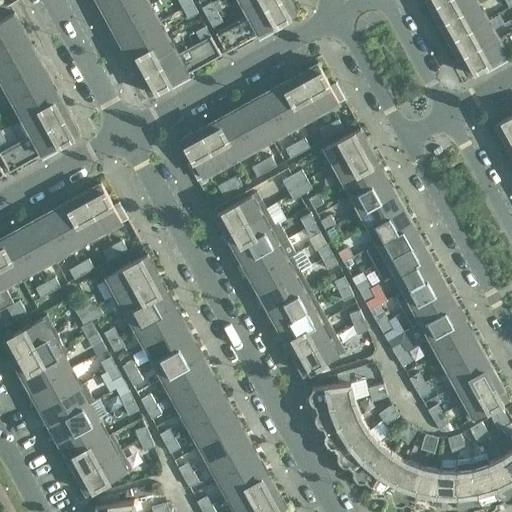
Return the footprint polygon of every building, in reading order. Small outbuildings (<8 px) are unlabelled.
[(113,25),(151,4),(148,0),(118,0),(104,8),(113,25)] [(250,15),(253,13),(276,0),(241,0),(249,14),(250,15)] [(279,22),(297,12),(291,0),(276,0),(253,13),(265,35),(281,27),(279,22)] [(441,22),(479,1),(478,0),(441,0),(431,5),(441,22)] [(217,11),(212,1),(202,7),(208,16),(217,11)] [(450,39),(488,18),(479,1),(441,22),(450,39)] [(198,12),(193,2),(183,8),(188,18),(198,12)] [(122,42),(160,21),(151,4),(113,25),(122,42)] [(223,21),(217,11),(208,16),(213,26),(223,21)] [(0,43),(25,30),(15,12),(0,19),(0,43)] [(265,35),(253,13),(250,15),(249,14),(216,32),(227,51),(257,34),(259,39),(265,35)] [(497,35),(497,34),(488,18),(450,39),(459,56),(497,35)] [(131,58),(169,37),(160,21),(122,42),(131,58)] [(211,35),(206,25),(196,31),(201,40),(211,35)] [(511,51),(511,50),(511,49),(511,25),(497,34),(497,35),(459,56),(469,74),(483,66),(486,71),(511,56),(511,51)] [(0,65),(34,46),(25,30),(0,43),(0,65)] [(191,70),(221,54),(211,35),(201,40),(178,53),(179,54),(175,56),(188,78),(194,75),(191,70)] [(141,75),(175,56),(179,54),(178,53),(169,37),(131,58),(141,75)] [(0,74),(5,84),(43,63),(34,46),(0,65),(0,74)] [(188,78),(175,56),(141,75),(150,93),(169,83),(172,87),(188,78)] [(345,97),(336,81),(330,84),(318,62),(301,72),(322,110),(345,97)] [(14,101),(52,80),(43,63),(5,84),(14,101)] [(322,110),(301,72),(284,81),(305,119),(322,110)] [(24,118),(62,97),(52,80),(14,101),(24,118)] [(305,119),(284,81),(267,91),(288,129),(305,119)] [(288,129),(267,91),(250,100),(271,138),(288,129)] [(36,133),(71,114),(62,97),(24,118),(32,134),(33,135),(36,133)] [(271,138),(250,100),(233,109),(254,147),(271,138)] [(254,147),(233,109),(216,119),(237,157),(254,147)] [(62,142),(81,131),(71,114),(36,133),(49,155),(64,146),(62,142)] [(507,142),(511,138),(511,114),(496,123),(507,142)] [(344,128),(339,118),(329,123),(334,133),(344,128)] [(237,157),(216,119),(200,128),(221,166),(237,157)] [(334,133),(329,123),(319,129),(325,139),(334,133)] [(330,166),(370,143),(361,127),(320,149),(330,166)] [(221,166),(200,128),(182,138),(194,160),(189,163),(198,179),(221,166)] [(49,155),(36,133),(33,135),(32,134),(0,151),(0,152),(10,170),(40,154),(42,158),(49,155)] [(311,146),(305,136),(295,142),(301,152),(311,146)] [(301,152),(295,142),(286,147),(291,157),(301,152)] [(343,179),(379,159),(370,143),(330,166),(339,182),(344,179),(343,179)] [(277,165),(271,155),(262,160),(267,170),(277,165)] [(352,195),(387,175),(379,159),(343,179),(344,179),(352,195)] [(267,170),(262,160),(252,166),(257,176),(267,170)] [(307,178),(302,168),(292,174),(298,183),(307,178)] [(265,198),(286,186),(278,172),(257,185),(265,198)] [(243,184),(237,174),(228,179),(233,189),(243,184)] [(298,183),(292,174),(283,179),(288,189),(298,183)] [(361,210),(396,191),(387,175),(352,195),(360,210),(361,210)] [(313,188),(307,178),(298,183),(303,193),(313,188)] [(233,189),(228,179),(218,185),(223,194),(233,189)] [(128,217),(119,201),(114,204),(102,182),(84,192),(105,230),(128,217)] [(303,193),(298,183),(288,189),(293,198),(303,193)] [(226,230),(266,207),(257,191),(217,213),(226,230)] [(369,226),(405,206),(396,191),(361,210),(360,210),(355,212),(365,229),(370,227),(369,226)] [(105,230),(84,192),(67,201),(88,239),(105,230)] [(324,202),(319,192),(309,198),(314,207),(324,202)] [(88,239),(67,201),(50,210),(71,248),(88,239)] [(378,242),(414,222),(405,206),(369,226),(370,227),(378,242)] [(235,246),(270,226),(271,227),(275,224),(266,207),(226,230),(235,246)] [(71,248),(50,210),(33,219),(54,257),(71,248)] [(315,222),(310,212),(300,218),(305,227),(315,222)] [(336,224),(331,214),(321,220),(326,229),(336,224)] [(54,257),(33,219),(17,229),(38,267),(54,257)] [(321,231),(315,222),(305,227),(311,237),(321,231)] [(387,258),(422,238),(414,222),(378,242),(387,258)] [(341,233),(336,224),(326,229),(332,239),(341,233)] [(243,261),(279,242),(271,227),(270,226),(235,246),(243,261)] [(38,267),(17,229),(0,238),(21,276),(38,267)] [(21,276),(0,238),(0,237),(0,277),(4,285),(5,285),(21,276)] [(395,273),(431,254),(422,238),(387,258),(395,273)] [(128,249),(122,239),(113,244),(118,254),(128,249)] [(288,258),(287,257),(279,242),(243,261),(252,277),(288,258)] [(118,254),(113,244),(103,250),(108,260),(118,254)] [(333,253),(327,244),(317,249),(323,259),(333,253)] [(354,255),(348,246),(338,251),(344,261),(354,255)] [(113,295),(158,271),(148,253),(103,277),(113,295)] [(338,263),(333,253),(323,259),(328,268),(338,263)] [(261,293),(301,271),(292,254),(287,257),(288,258),(252,277),(261,293)] [(404,289),(440,270),(431,254),(395,273),(390,276),(399,292),(404,290),(404,289)] [(359,265),(354,255),(344,261),(349,270),(359,265)] [(94,267),(89,257),(79,263),(85,273),(94,267)] [(85,273),(79,263),(70,268),(75,278),(85,273)] [(413,305),(448,286),(440,270),(404,289),(404,290),(413,305)] [(126,310),(167,288),(158,271),(113,295),(123,313),(127,310),(126,310)] [(269,309),(310,286),(301,271),(261,293),(269,309)] [(349,285),(344,275),(334,280),(339,290),(349,285)] [(61,286),(55,276),(46,281),(51,291),(61,286)] [(4,285),(0,277),(0,309),(7,306),(13,302),(14,302),(5,285),(4,285)] [(371,287),(366,277),(356,283),(361,292),(371,287)] [(51,291),(46,281),(36,287),(41,297),(51,291)] [(354,295),(349,285),(339,290),(344,300),(354,295)] [(278,324),(319,302),(310,286),(269,309),(278,324)] [(422,321),(457,301),(448,286),(413,305),(421,321),(422,321)] [(376,296),(371,287),(361,292),(366,302),(376,296)] [(136,327),(176,304),(167,288),(126,310),(127,310),(136,327)] [(98,303),(93,294),(83,299),(88,309),(98,303)] [(25,309),(24,306),(20,299),(14,302),(13,302),(21,317),(27,314),(25,309)] [(88,309),(83,299),(73,304),(79,314),(88,309)] [(425,340),(466,317),(457,301),(422,321),(421,321),(416,323),(425,340)] [(21,317),(13,302),(7,306),(13,316),(16,320),(21,317)] [(287,340),(327,318),(319,302),(278,324),(287,340)] [(104,313),(98,303),(88,309),(94,319),(104,313)] [(145,343),(185,321),(176,304),(136,327),(145,343)] [(94,319),(88,309),(79,314),(84,324),(94,319)] [(364,319),(360,309),(349,313),(354,323),(364,319)] [(389,319),(383,309),(374,315),(379,324),(389,319)] [(13,356),(57,332),(47,314),(3,338),(13,356)] [(439,353),(475,333),(466,317),(425,340),(434,356),(439,353)] [(295,356),(336,334),(327,318),(287,340),(295,356)] [(368,329),(364,319),(354,323),(358,333),(368,329)] [(394,328),(389,319),(379,324),(385,334),(394,328)] [(154,360),(195,338),(185,321),(145,343),(154,360)] [(119,336),(114,326),(104,331),(110,341),(119,336)] [(22,373),(63,351),(67,349),(57,332),(13,356),(22,373)] [(103,341),(98,332),(88,337),(93,347),(103,341)] [(448,369),(483,349),(475,333),(439,353),(448,369)] [(305,373),(345,350),(336,334),(295,356),(305,373)] [(125,345),(119,336),(110,341),(115,351),(125,345)] [(163,377),(204,355),(195,338),(154,360),(163,377)] [(407,350),(401,340),(392,346),(397,356),(407,350)] [(457,384),(492,365),(483,349),(448,369),(456,384),(457,384)] [(412,359),(407,350),(397,356),(403,365),(412,359)] [(72,368),(63,351),(22,373),(31,390),(72,368)] [(173,394),(213,372),(204,355),(163,377),(172,393),(173,394)] [(116,365),(111,356),(101,361),(106,371),(116,365)] [(138,369),(133,360),(123,365),(128,375),(138,369)] [(121,375),(116,365),(106,371),(112,380),(121,375)] [(460,403),(501,381),(492,365),(457,384),(456,384),(451,386),(460,403)] [(81,384),(72,368),(31,390),(41,407),(81,384)] [(143,379),(138,369),(128,375),(133,384),(143,379)] [(425,381),(419,371),(410,377),(415,387),(425,381)] [(182,411),(222,388),(213,372),(173,394),(172,393),(168,395),(178,413),(182,411)] [(355,398),(351,382),(351,381),(312,386),(312,388),(311,389),(311,390),(310,392),(309,394),(309,395),(309,396),(309,397),(310,398),(310,399),(311,401),(312,402),(313,403),(315,404),(317,410),(355,398)] [(431,390),(425,381),(415,387),(421,396),(431,390)] [(469,419),(505,400),(510,397),(501,381),(460,403),(469,419)] [(50,423),(90,401),(91,402),(95,400),(85,382),(81,384),(41,407),(50,423)] [(386,389),(384,383),(380,383),(368,387),(371,394),(386,389)] [(191,427),(232,405),(222,388),(182,411),(191,427)] [(134,399),(129,389),(119,394),(124,404),(134,399)] [(388,395),(386,389),(371,394),(373,400),(384,397),(388,395)] [(156,403),(151,393),(141,399),(147,408),(156,403)] [(326,431),(361,413),(359,409),(357,405),(355,398),(317,410),(318,410),(317,412),(316,414),(315,415),(315,417),(316,419),(316,420),(317,421),(318,423),(320,424),(322,425),(323,425),(326,431)] [(139,409),(134,399),(124,404),(129,414),(139,409)] [(100,418),(91,402),(90,401),(50,423),(59,440),(100,418)] [(162,412),(156,403),(147,408),(152,418),(162,412)] [(443,412),(438,403),(428,409),(434,418),(443,412)] [(383,418),(396,409),(392,404),(388,406),(379,413),(383,418)] [(197,447),(241,422),(232,405),(191,427),(200,444),(196,446),(197,447)] [(397,417),(400,414),(396,409),(383,418),(387,424),(397,417)] [(511,423),(505,412),(502,409),(497,412),(504,426),(511,423)] [(449,422),(443,412),(434,418),(439,427),(449,422)] [(504,426),(497,412),(491,415),(493,419),(498,429),(504,426)] [(338,451),(370,428),(367,424),(364,420),(361,413),(326,431),(326,432),(326,433),(325,434),(325,436),(325,437),(325,438),(326,440),(327,442),(327,443),(329,444),(331,445),(332,445),(334,446),(338,451)] [(109,435),(109,434),(100,418),(59,440),(68,457),(109,435)] [(403,438),(412,425),(407,421),(404,424),(397,434),(403,438)] [(490,434),(484,424),(481,421),(476,424),(483,438),(490,434)] [(206,464),(250,439),(241,422),(197,447),(206,464)] [(483,438),(476,424),(470,427),(471,431),(477,441),(483,438)] [(150,435),(146,425),(136,429),(140,440),(150,435)] [(409,442),(415,432),(417,428),(412,425),(403,438),(409,442)] [(175,437),(170,427),(160,433),(165,442),(175,437)] [(353,468),(380,440),(376,435),(372,431),(370,428),(338,451),(338,453),(338,454),(338,456),(338,457),(338,459),(339,459),(340,460),(341,462),(342,462),(344,463),(346,464),(348,464),(353,468)] [(78,474),(122,450),(112,432),(109,434),(109,435),(68,457),(78,474)] [(428,450),(432,434),(426,433),(424,437),(421,448),(428,450)] [(466,448),(463,437),(460,433),(454,435),(459,450),(466,448)] [(435,452),(438,440),(438,436),(432,434),(428,450),(435,452)] [(154,445),(150,435),(140,440),(144,450),(154,445)] [(459,450),(454,435),(448,436),(449,441),(452,452),(459,450)] [(181,447),(175,437),(165,442),(171,452),(181,447)] [(219,478),(260,456),(250,439),(206,464),(216,481),(220,479),(219,478)] [(371,483),(393,451),(387,446),(384,443),(380,440),(353,468),(353,469),(353,470),(353,472),(354,473),(354,474),(355,476),(356,477),(358,478),(360,479),(361,480),(363,480),(365,479),(371,483)] [(511,448),(503,455),(511,469),(511,448)] [(87,492),(132,467),(122,450),(78,474),(87,492)] [(391,495),(407,459),(393,451),(371,483),(371,485),(372,486),(372,488),(374,490),(375,491),(377,492),(379,493),(380,493),(383,493),(385,492),(391,495)] [(511,469),(503,455),(489,462),(503,499),(504,498),(505,499),(506,500),(508,500),(509,500),(511,500),(511,499),(511,469)] [(229,495),(269,473),(260,456),(219,478),(220,479),(228,495),(229,495)] [(413,503),(423,465),(407,459),(391,495),(391,496),(392,497),(392,498),(393,499),(394,500),(395,501),(397,502),(399,503),(401,503),(403,502),(405,502),(406,501),(413,503)] [(194,471),(188,461),(179,466),(184,476),(194,471)] [(503,499),(489,462),(473,467),(481,505),(482,505),(483,506),(485,507),(487,508),(488,508),(490,508),(492,507),(493,506),(495,505),(496,504),(497,503),(497,501),(503,499)] [(435,507),(440,469),(423,465),(413,503),(413,504),(414,505),(415,507),(417,508),(418,509),(420,509),(421,510),(423,510),(425,509),(426,508),(428,508),(429,507),(435,507)] [(481,505),(473,467),(456,469),(458,508),(459,508),(460,509),(461,510),(463,511),(464,511),(467,511),(469,511),(470,511),(472,510),(474,509),(474,508),(475,507),(481,505)] [(458,508),(456,469),(440,469),(435,507),(436,507),(437,509),(439,511),(440,511),(447,511),(448,511),(450,511),(451,510),(452,508),(458,508)] [(199,480),(194,471),(184,476),(189,486),(199,480)] [(232,511),(238,511),(278,490),(269,473),(229,495),(228,495),(224,497),(232,511)] [(279,511),(287,508),(288,508),(278,490),(238,511),(279,511)] [(212,504),(207,495),(197,500),(203,510),(212,504)] [(136,511),(134,501),(134,500),(95,505),(96,506),(95,507),(94,509),(93,510),(92,511),(136,511)] [(169,507),(167,501),(163,502),(152,505),(154,511),(169,507)]
